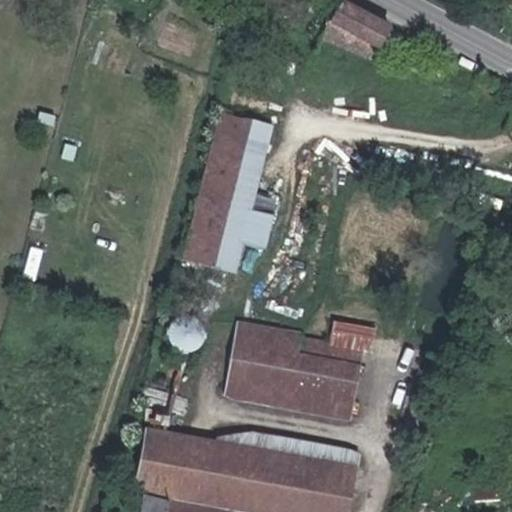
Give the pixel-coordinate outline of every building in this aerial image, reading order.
[(387,21),(346,0),(340,0),(323,38),(373,54),(387,21)] [(279,193),(259,189),(274,120),(217,108),(185,258),(238,270),(244,241),(268,246),(279,193)] [(332,390),(355,395),(362,353),(307,343),(308,339),(241,326),(229,392),(328,410),(332,390)] [(351,415),(355,395),(332,390),(328,410),(351,415)] [(130,487),(166,493),(246,506),(282,511),(345,511),(353,464),(140,428),(130,487)] [(245,511),(246,506),(166,493),(165,501),(138,497),(135,511),(245,511)]
